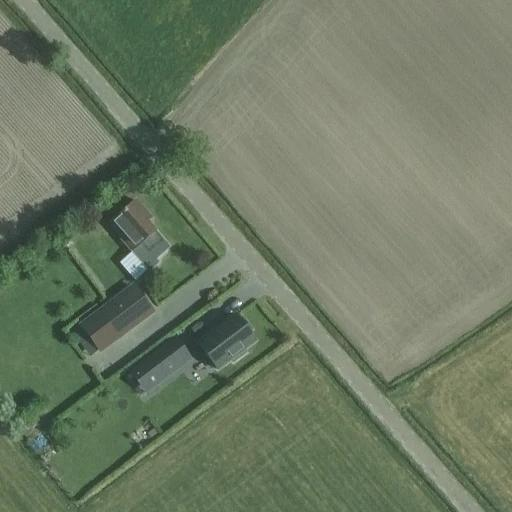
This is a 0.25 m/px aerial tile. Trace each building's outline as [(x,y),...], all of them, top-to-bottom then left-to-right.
[(136,202),(112,222),(125,237),(121,241),(148,272),(158,264),(155,261),(169,248),(145,221),(149,217),(136,202)] [(100,351),(151,312),(133,288),(81,327),(100,351)] [(189,327),(199,340),(236,310),(226,297),(189,327)] [(251,331),(242,318),(238,320),(235,316),(198,345),(217,370),(230,360),(233,363),(246,354),(243,350),(255,342),(248,333),(251,331)] [(175,340),(155,354),(167,370),(187,356),(175,340)]
